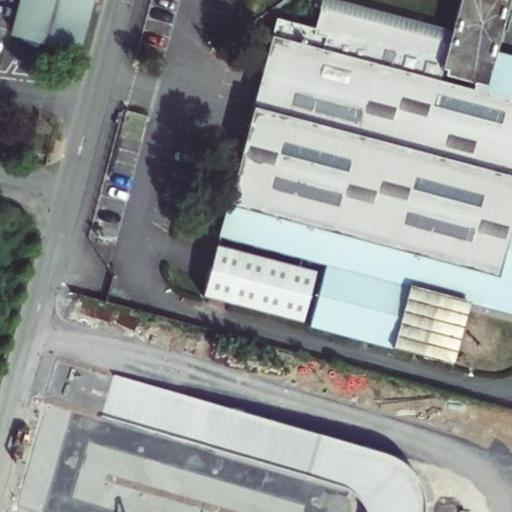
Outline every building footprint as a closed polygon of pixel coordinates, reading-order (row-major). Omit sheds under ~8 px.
[(43,45),(75,54),(89,0),(23,0),(14,38),(24,40),(23,44),(36,53),(43,45)] [(450,44),(320,8),(314,30),(276,21),(217,237),(324,267),(308,328),(390,350),(407,290),(511,317),(511,62),(501,60),(496,77),(489,75),(495,58),(503,29),(510,0),(461,0),(453,30),(450,44)] [(339,0),(321,0),(320,8),(450,44),(453,30),(339,0)] [(501,60),(495,58),(489,75),(496,77),(501,60)] [(311,275),(214,248),(203,296),(300,323),(311,275)] [(463,310),(432,302),(417,357),(448,366),(463,310)]
